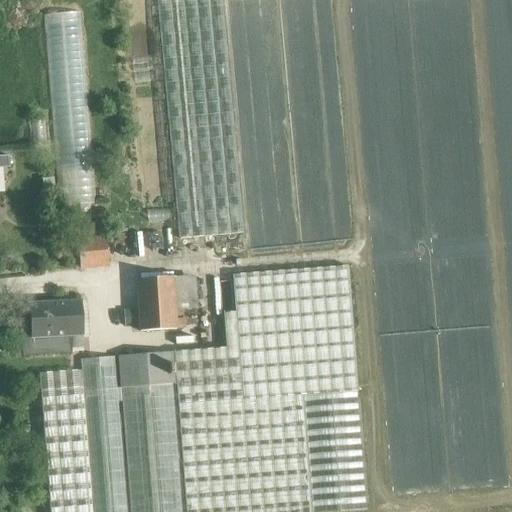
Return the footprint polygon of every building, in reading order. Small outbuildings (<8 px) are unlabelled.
[(219,0),(166,0),(155,1),(173,239),(238,234),(219,0)] [(78,14),(42,16),(58,217),(94,215),(78,14)] [(8,156),(0,156),(0,168),(8,168),(8,156)] [(106,240),(80,242),(81,258),(81,267),(108,266),(106,240)] [(80,242),(57,243),(58,259),(81,258),(80,242)] [(349,270),(297,273),(304,392),(356,389),(349,270)] [(226,350),(174,354),(184,511),(312,511),(304,392),(297,273),(233,277),(236,315),(224,316),(226,350)] [(200,277),(138,280),(140,330),(180,328),(179,306),(202,305),(200,277)] [(79,302),(30,305),(31,319),(21,319),(24,356),(70,352),(69,336),(82,335),(79,302)] [(184,511),(174,354),(119,358),(130,511),(184,511)] [(126,511),(114,357),(81,359),(82,372),(83,387),(92,511),(126,511)] [(39,375),(40,391),(83,387),(82,372),(39,375)] [(92,511),(83,387),(40,391),(49,511),(92,511)] [(364,511),(356,389),(304,392),(312,511),(364,511)]
